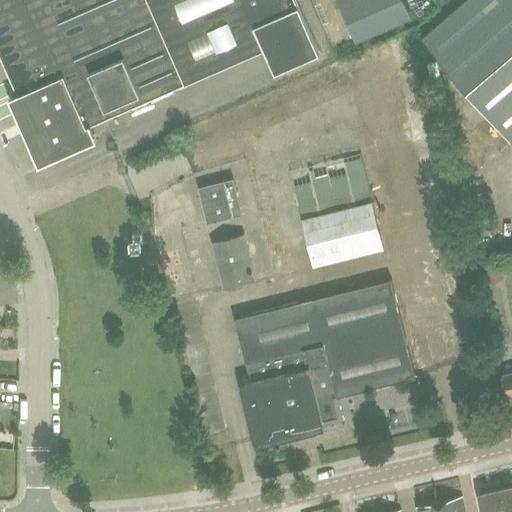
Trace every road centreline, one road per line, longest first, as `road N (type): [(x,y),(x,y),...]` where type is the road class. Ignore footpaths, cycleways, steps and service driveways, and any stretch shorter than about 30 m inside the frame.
road 1 (unclassified): [(38,511),(31,278),(0,185)]
road 2 (residential): [(221,511),(511,446)]
